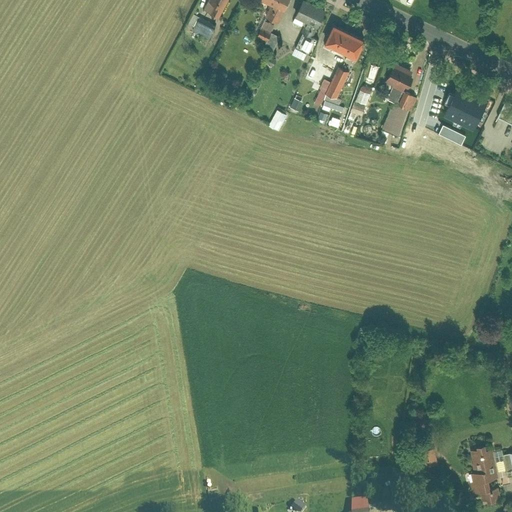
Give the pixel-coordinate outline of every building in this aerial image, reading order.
[(208,0),(204,10),(220,17),(228,0),(208,0)] [(268,0),(272,2),(266,15),(278,21),(287,0),(268,0)] [(327,4),(317,0),(301,0),(294,16),(308,22),(297,46),(312,53),(319,37),(314,34),(327,4)] [(215,25),(198,17),(192,30),(209,38),(215,25)] [(334,19),(325,40),(355,53),(364,32),(334,19)] [(261,26),(257,36),(267,40),(271,30),(261,26)] [(280,34),(271,30),(267,40),(264,45),(273,49),(280,34)] [(270,56),(266,63),(273,67),(277,59),(270,56)] [(396,60),(387,79),(408,88),(416,69),(396,60)] [(331,79),(326,90),(338,96),(351,68),(339,62),(331,79)] [(326,90),(331,79),(325,76),(314,100),(321,102),(326,90)] [(473,126),(487,97),(459,83),(445,112),(473,126)] [(405,90),(399,103),(408,107),(411,108),(417,94),(405,90)] [(511,100),(507,98),(500,113),(511,119),(511,100)] [(355,100),(351,109),(362,114),(366,104),(355,100)] [(391,105),(383,128),(400,134),(408,107),(399,103),(391,105)] [(278,107),(269,125),(280,131),(289,113),(278,107)] [(470,472),(478,505),(495,501),(504,499),(497,472),(497,471),(491,445),(472,450),(477,470),(470,472)] [(422,452),(424,468),(438,466),(436,450),(422,452)] [(511,452),(498,456),(503,478),(511,475),(511,452)] [(352,501),(352,511),(370,511),(370,499),(352,501)]
